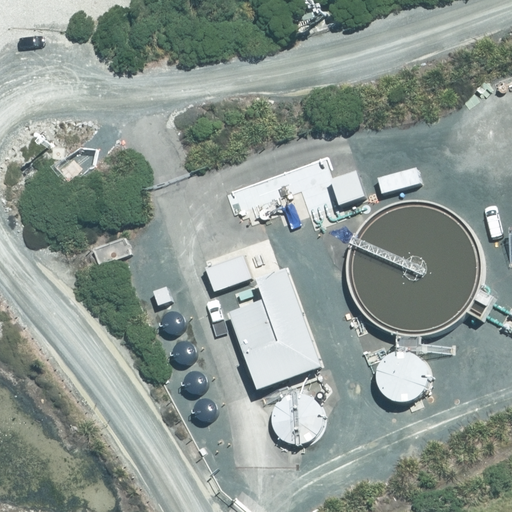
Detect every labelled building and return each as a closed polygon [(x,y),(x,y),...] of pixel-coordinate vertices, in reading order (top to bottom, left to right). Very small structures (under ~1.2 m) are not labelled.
[(421,172),(382,183),(387,201),(426,190),(421,172)] [(325,199),(331,196),(322,176),(281,193),(289,214),(302,208),(307,220),(330,211),(325,199)] [(370,204),(360,176),(335,185),(344,213),(370,204)] [(459,323),(466,317),(485,328),(499,303),(481,293),(484,282),(485,270),(484,259),(480,247),(475,237),(469,227),(460,219),(451,212),(440,207),(429,204),(417,204),(405,205),(394,208),(383,213),(374,220),(366,228),(359,238),(354,248),(351,260),(350,271),(351,283),(355,294),(360,305),(366,314),(375,323),(384,329),(395,334),(406,337),(418,338),(430,337),(441,334),(452,329),(459,323)] [(128,243),(96,255),(102,270),(134,257),(128,243)] [(218,297),(255,283),(246,260),(209,274),(218,297)] [(329,378),(293,277),(262,288),(269,308),(235,320),(263,401),(329,378)] [(156,297),(162,311),(175,306),(170,292),(156,297)] [(393,405),(398,407),(405,408),(407,408),(411,408),(416,406),(420,404),(424,401),(427,398),(430,394),(431,390),(433,385),(433,381),(432,376),(431,372),(429,367),(426,364),(423,360),(419,358),(415,356),(410,355),(405,355),(401,355),(396,357),(392,359),(388,361),(385,365),(383,369),(381,373),(380,377),(379,382),(380,387),(381,391),(383,395),(386,399),(389,402),(393,405)] [(292,447),(296,448),(306,448),(310,447),(314,445),(318,443),(321,440),(324,436),(326,432),(327,427),(327,423),(327,418),(326,414),(324,410),(321,406),(318,403),(314,400),(310,398),(306,397),(301,396),(297,397),(292,398),(288,400),(284,403),(281,406),(279,409),(277,414),(275,418),(275,423),(275,427),(276,431),(278,436),(281,439),(284,443),(288,445),(292,447)]
